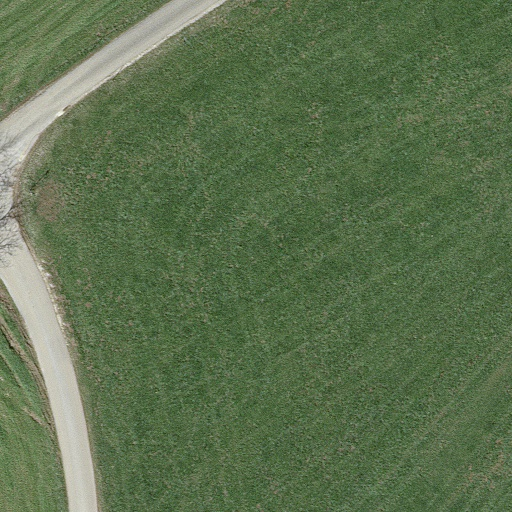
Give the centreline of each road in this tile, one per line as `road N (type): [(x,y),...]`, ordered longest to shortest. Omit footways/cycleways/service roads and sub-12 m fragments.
road 1 (track): [(0,232),(43,315),(70,392),(85,511)]
road 2 (unclassified): [(201,0),(0,139)]
